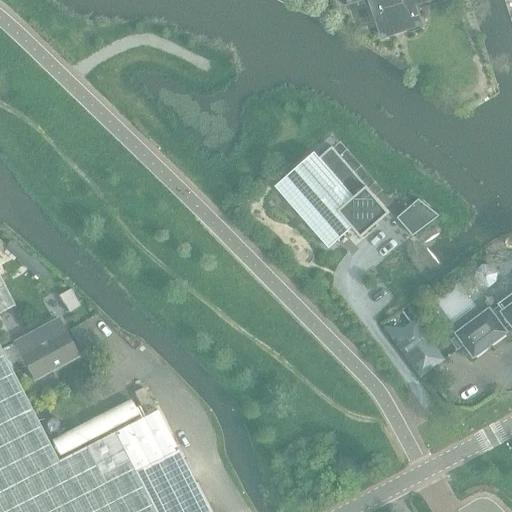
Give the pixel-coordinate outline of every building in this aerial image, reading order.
[(417,5),(430,0),(349,0),(351,6),(370,0),(383,38),(423,24),(417,5)] [(273,188),(326,249),(346,232),(353,241),(358,237),(361,239),(374,227),(373,225),(386,213),(330,148),(316,160),(311,154),(273,188)] [(418,199),(397,218),(413,236),(440,215),(439,215),(418,199)] [(11,241),(4,249),(41,280),(48,272),(11,241)] [(475,270),(474,279),(480,286),(489,287),(496,281),(497,272),(492,265),(482,264),(475,270)] [(0,511),(155,511),(114,431),(56,461),(41,430),(0,352),(0,311),(13,306),(0,279),(0,511)] [(511,323),(511,292),(497,304),(499,306),(491,312),(489,310),(457,334),(474,356),(506,332),(504,329),(511,323)] [(55,318),(13,341),(19,353),(34,380),(76,357),(61,330),(55,318)] [(386,327),(384,328),(420,377),(445,360),(415,320),(404,328),(386,327)] [(143,388),(133,393),(141,408),(150,403),(143,388)] [(58,455),(142,416),(134,398),(50,437),(58,455)] [(207,511),(156,409),(114,431),(155,511),(207,511)]
